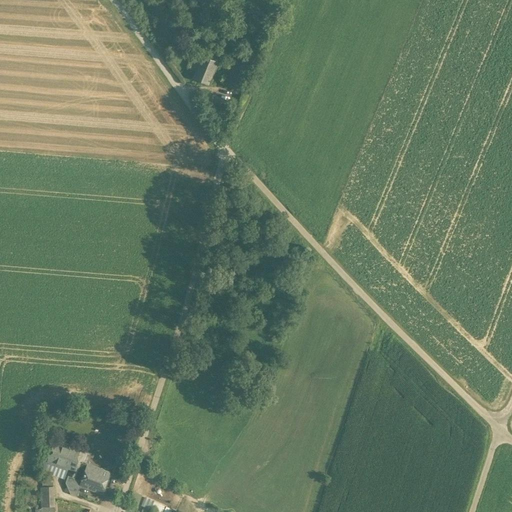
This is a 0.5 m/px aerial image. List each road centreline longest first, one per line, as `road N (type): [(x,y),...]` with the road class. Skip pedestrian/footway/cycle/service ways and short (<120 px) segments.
road 1 (unclassified): [(499,430),(223,151)]
road 2 (track): [(118,511),(189,295),(223,151)]
road 3 (unclassified): [(116,0),(223,151)]
road 4 (track): [(286,0),(223,151)]
